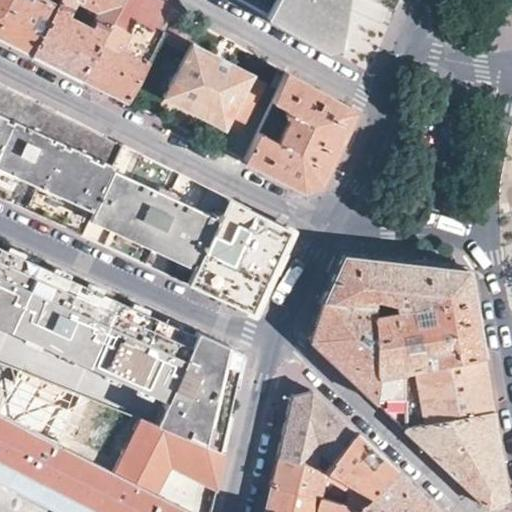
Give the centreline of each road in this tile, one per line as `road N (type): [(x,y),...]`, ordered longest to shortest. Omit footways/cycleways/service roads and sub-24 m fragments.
road 1 (residential): [(329,225),(0,56)]
road 2 (residential): [(0,216),(277,338)]
road 3 (residential): [(277,338),(476,511)]
road 4 (residential): [(196,0),(390,109)]
road 5 (residential): [(277,338),(232,511)]
road 6 (residential): [(485,229),(511,69)]
road 7 (residential): [(485,229),(329,225)]
road 8 (residential): [(511,373),(485,229)]
road 9 (residential): [(390,109),(329,225)]
road 10 (residential): [(329,225),(277,338)]
